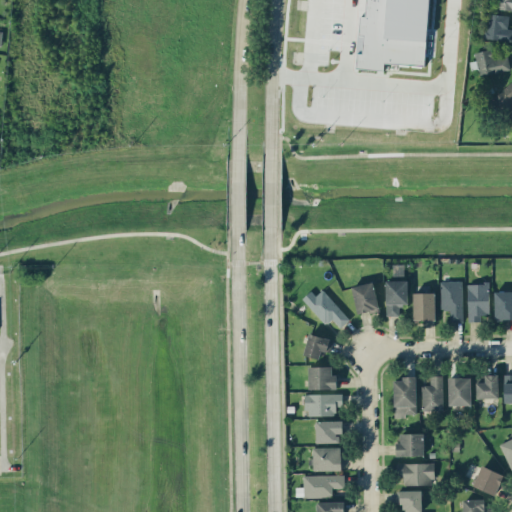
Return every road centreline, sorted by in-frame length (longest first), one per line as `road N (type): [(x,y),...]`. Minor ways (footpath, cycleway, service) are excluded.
road 1 (secondary): [(235,226),(242,511)]
road 2 (secondary): [(276,511),(270,227)]
road 3 (residential): [(366,511),(364,348)]
road 4 (secondary): [(242,0),(235,159)]
road 5 (secondary): [(271,158),(275,0)]
road 6 (residential): [(364,348),(511,345)]
